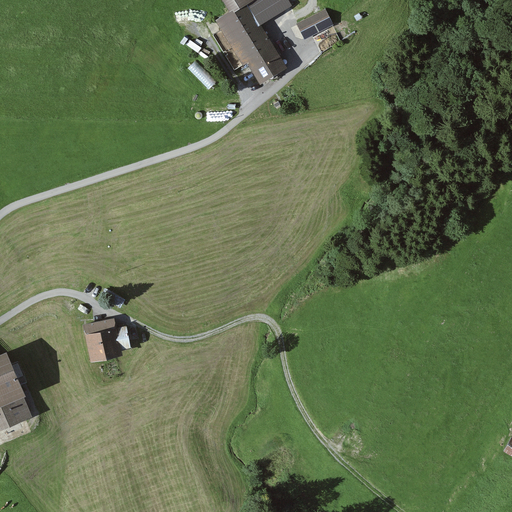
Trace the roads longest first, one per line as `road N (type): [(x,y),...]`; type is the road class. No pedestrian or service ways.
road 1 (track): [(0,324),(44,294),(64,291),(185,342),(262,316),(302,415),(322,443),(401,511)]
road 2 (track): [(302,50),(291,77),(206,145),(0,219)]
